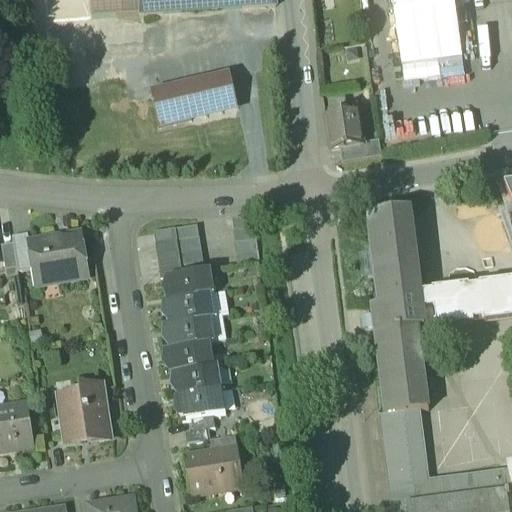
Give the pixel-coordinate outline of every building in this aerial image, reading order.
[(89,0),(91,17),(140,14),(139,0),(89,0)] [(139,0),(140,14),(277,4),(276,0),(139,0)] [(437,63),(463,59),(454,0),(392,0),(402,67),(437,63)] [(463,59),(437,63),(440,79),(441,82),(465,79),(463,59)] [(437,63),(402,67),(404,84),(440,79),(437,63)] [(232,75),(150,94),(158,128),(239,109),(232,75)] [(358,108),(331,112),(332,119),(326,120),(331,151),(340,150),(363,146),(358,108)] [(363,146),(340,150),(342,164),(366,161),(363,146)] [(410,215),(368,220),(379,310),(371,311),(374,337),(376,337),(386,418),(420,414),(429,412),(419,332),(425,331),(421,298),(410,215)] [(231,221),(233,232),(255,229),(254,218),(231,221)] [(175,231),(177,242),(199,239),(197,227),(175,231)] [(255,229),(233,232),(234,244),(257,241),(255,229)] [(155,246),(177,242),(175,231),(153,235),(155,246)] [(29,244),(27,244),(31,269),(33,268),(40,267),(41,274),(50,279),(56,278),(56,281),(81,277),(78,259),(84,258),(80,235),(29,244)] [(27,237),(12,240),(13,246),(17,270),(18,274),(34,272),(33,268),(31,269),(27,244),(29,244),(27,237)] [(199,239),(177,242),(179,254),(201,250),(199,239)] [(257,241),(234,244),(236,256),(258,253),(257,241)] [(177,242),(155,246),(157,258),(179,254),(177,242)] [(13,246),(1,248),(5,272),(17,270),(13,246)] [(201,250),(179,254),(181,266),(203,262),(201,250)] [(258,253),(236,256),(237,268),(260,265),(258,253)] [(179,254),(157,258),(159,270),(181,266),(179,254)] [(203,262),(181,266),(183,278),(205,274),(203,262)] [(181,266),(159,270),(161,281),(167,280),(183,278),(181,266)] [(183,278),(167,280),(171,304),(210,298),(214,297),(210,273),(205,274),(183,278)] [(511,286),(421,298),(425,331),(511,319),(511,286)] [(171,304),(167,305),(171,329),(210,322),(214,321),(210,298),(171,304)] [(171,329),(167,329),(171,353),(210,347),(214,346),(210,322),(171,329)] [(171,353),(167,354),(170,377),(174,377),(214,370),(210,347),(171,353)] [(214,370),(174,377),(178,400),(222,393),(218,370),(214,370)] [(104,390),(57,397),(65,446),(111,439),(104,390)] [(222,393),(178,400),(182,424),(191,423),(213,419),(226,417),(222,393)] [(26,407),(0,410),(0,455),(33,450),(26,407)] [(420,414),(386,418),(380,419),(388,488),(402,486),(429,482),(420,414)] [(213,419),(191,423),(193,435),(209,432),(215,431),(213,419)] [(193,435),(185,436),(187,448),(211,444),(209,432),(193,435)] [(235,440),(211,444),(213,457),(229,454),(230,456),(237,454),(235,440)] [(213,457),(184,461),(190,497),(243,489),(237,454),(230,456),(229,454),(213,457)] [(511,511),(511,471),(503,473),(506,494),(508,511),(511,511)] [(429,482),(402,486),(405,507),(506,494),(503,473),(429,482)] [(402,486),(388,488),(391,511),(405,511),(405,507),(402,486)] [(508,511),(506,494),(405,507),(405,511),(508,511)] [(135,511),(133,500),(87,507),(87,511),(135,511)]
